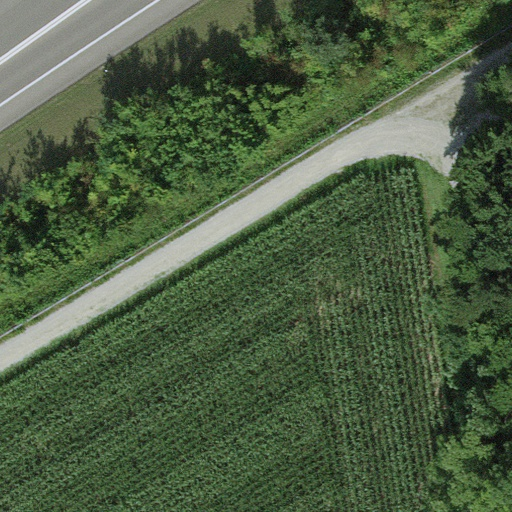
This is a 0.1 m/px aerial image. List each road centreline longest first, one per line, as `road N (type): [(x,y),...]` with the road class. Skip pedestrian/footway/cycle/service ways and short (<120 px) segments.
road 1 (track): [(426,104),(0,362)]
road 2 (track): [(511,424),(477,190),(426,104)]
